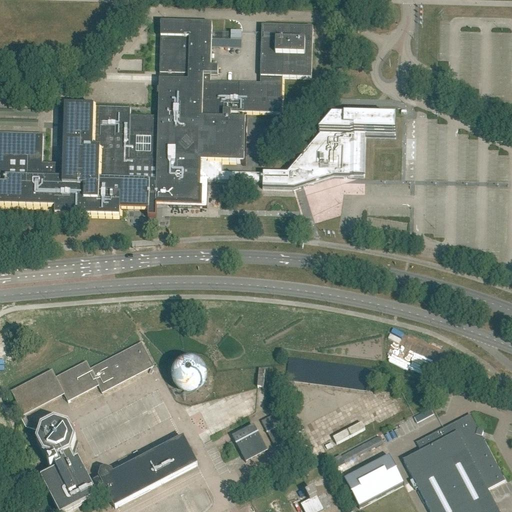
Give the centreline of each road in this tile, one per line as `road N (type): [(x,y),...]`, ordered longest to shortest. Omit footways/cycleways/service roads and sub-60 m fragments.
road 1 (secondary): [(511,311),(406,278),(266,258),(187,256),(0,275)]
road 2 (secondary): [(0,296),(170,283),(280,287),(478,334)]
road 3 (unknown): [(180,419),(156,383),(89,406),(77,423),(80,439),(102,455)]
road 4 (unknown): [(129,511),(200,475),(180,419)]
